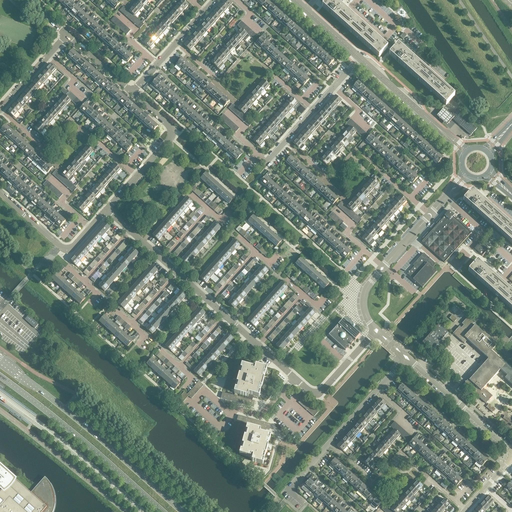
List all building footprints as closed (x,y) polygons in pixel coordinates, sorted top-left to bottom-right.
[(116,0),(114,0),(110,5),(115,9),(120,3),(116,0)] [(182,0),(178,0),(177,2),(175,1),(174,2),(177,6),(178,5),(184,10),(188,5),(182,0)] [(228,0),(224,0),(222,3),(228,8),(233,3),(228,0)] [(273,5),(268,0),(263,7),(267,11),(273,5)] [(333,0),(328,0),(322,7),(379,58),(387,48),(333,0)] [(137,1),(133,6),(139,11),(143,7),(137,1)] [(76,6),(72,2),(66,8),(71,12),(76,6)] [(222,3),(218,8),(224,13),(228,8),(222,3)] [(177,6),(174,10),(180,15),(184,10),(178,5),(177,6)] [(278,9),(273,5),(267,11),(272,15),(278,9)] [(81,10),(76,6),(71,12),(75,16),(81,10)] [(139,11),(133,6),(129,11),(130,12),(133,14),(135,16),(139,11)] [(218,8),(214,12),(220,18),(224,13),(218,8)] [(282,13),(278,9),(272,15),(277,19),(282,13)] [(86,14),(81,10),(75,16),(80,20),(86,14)] [(174,10),(169,14),(175,20),(180,15),(174,10)] [(214,12),(209,17),(216,22),(220,18),(214,12)] [(287,17),(282,13),(277,19),(281,23),(287,17)] [(90,19),(86,14),(80,20),(85,25),(90,19)] [(169,14),(165,19),(171,25),(175,20),(169,14)] [(209,17),(205,22),(211,27),(216,22),(209,17)] [(292,22),(287,17),(281,23),(286,28),(292,22)] [(95,23),(90,19),(85,25),(90,29),(95,23)] [(165,19),(161,24),(167,29),(171,25),(165,19)] [(205,22),(201,26),(207,32),(211,27),(205,22)] [(296,26),(292,22),(286,28),(291,32),(296,26)] [(100,27),(95,23),(90,29),(94,33),(100,27)] [(161,24),(157,29),(163,34),(167,29),(161,24)] [(201,26),(197,31),(203,37),(207,32),(201,26)] [(301,30),(296,26),(291,32),(295,36),(301,30)] [(104,31),(100,27),(94,33),(99,37),(104,31)] [(157,29),(152,33),(159,39),(163,34),(157,29)] [(244,32),(242,30),(241,29),(237,34),(243,39),(245,41),(249,36),(246,34),(244,32)] [(306,34),(301,30),(295,36),(300,40),(306,34)] [(109,35),(104,31),(99,37),(104,41),(109,35)] [(197,31),(193,36),(199,41),(203,37),(197,31)] [(152,33),(148,38),(154,43),(159,39),(152,33)] [(243,39),(237,34),(233,38),(239,44),(243,39)] [(310,38),(306,34),(300,40),(305,45),(310,38)] [(114,40),(109,35),(104,41),(108,46),(114,40)] [(193,36),(188,41),(194,46),(199,41),(193,36)] [(267,41),(262,37),(256,43),(261,47),(267,41)] [(154,43),(148,38),(144,43),(150,48),(154,43)] [(239,44),(233,38),(228,43),(234,49),(239,44)] [(315,43),(310,38),(305,45),(310,49),(315,43)] [(118,44),(114,40),(108,46),(113,50),(118,44)] [(194,46),(188,41),(184,45),(190,51),(194,46)] [(267,41),(261,47),(266,52),(271,45),(267,41)] [(234,49),(228,43),(224,48),(230,53),(234,49)] [(320,47),(315,43),(310,49),(314,53),(320,47)] [(123,48),(118,44),(113,50),(118,54),(123,48)] [(271,45),(266,52),(271,56),(276,50),(271,45)] [(398,45),(389,54),(446,105),(455,96),(398,45)] [(324,51),(320,47),(314,53),(319,57),(324,51)] [(128,52),(123,48),(118,54),(122,58),(128,52)] [(230,53),(224,48),(220,52),(226,58),(230,53)] [(67,56),(72,60),(77,54),(72,50),(67,56)] [(276,50),(271,56),(275,60),(281,54),(276,50)] [(329,55),(324,51),(319,57),(324,61),(329,55)] [(133,57),(128,52),(122,58),(127,63),(133,57)] [(226,58),(220,52),(216,57),(222,63),(226,58)] [(82,58),(77,54),(72,60),(76,64),(82,58)] [(281,54),(275,60),(280,64),(285,58),(281,54)] [(334,60),(329,55),(324,61),(329,66),(333,61),(334,60)] [(222,63),(216,57),(211,62),(217,68),(222,63)] [(82,58),(76,64),(81,69),(87,63),(82,58)] [(285,58),(280,64),(285,68),(290,62),(285,58)] [(187,63),(182,59),(177,65),(181,69),(187,63)] [(329,71),(336,63),(333,61),(329,66),(326,69),(329,71)] [(290,62),(285,68),(289,73),(295,67),(290,62)] [(87,63),(81,69),(86,73),(91,67),(87,63)] [(187,63),(181,69),(186,73),(191,67),(187,63)] [(50,64),(46,69),(52,74),(56,70),(50,64)] [(91,67),(86,73),(91,77),(96,71),(91,67)] [(191,67),(186,73),(191,77),(196,71),(191,67)] [(295,67),(289,73),(294,77),(300,71),(295,67)] [(46,69),(41,74),(47,79),(52,74),(46,69)] [(96,71),(91,77),(95,81),(101,75),(96,71)] [(196,71),(191,77),(196,82),(201,76),(196,71)] [(300,71),(294,77),(299,81),(304,75),(300,71)] [(41,74),(37,78),(43,84),(47,79),(41,74)] [(101,75),(95,81),(100,86),(106,79),(101,75)] [(309,79),(304,75),(299,81),(304,85),(309,79)] [(201,76),(196,82),(200,86),(206,80),(201,76)] [(37,78),(33,83),(39,89),(43,84),(37,78)] [(162,83),(157,78),(151,84),(156,89),(162,83)] [(106,79),(100,86),(105,90),(110,84),(106,79)] [(206,80),(200,86),(205,90),(210,84),(206,80)] [(264,80),(259,85),(265,90),(270,86),(264,80)] [(363,86),(358,81),(353,87),(358,92),(363,86)] [(33,83),(29,88),(35,93),(39,89),(33,83)] [(166,87),(162,83),(156,89),(161,93),(166,87)] [(110,84),(105,90),(110,94),(115,88),(110,84)] [(210,84),(205,90),(210,94),(215,88),(210,84)] [(259,85),(255,90),(261,95),(265,90),(259,85)] [(363,86),(358,92),(362,96),(368,90),(363,86)] [(171,91),(166,87),(161,93),(166,97),(171,91)] [(29,88),(24,93),(30,98),(35,93),(29,88)] [(115,88),(110,94),(114,98),(120,92),(115,88)] [(215,88),(210,94),(214,98),(220,92),(215,88)] [(255,90),(251,94),(257,100),(261,95),(255,90)] [(368,90),(362,96),(367,100),(372,94),(368,90)] [(176,95),(171,91),(166,97),(170,101),(176,95)] [(120,92),(114,98),(119,103),(124,96),(120,92)] [(220,92),(214,98),(219,103),(224,97),(220,92)] [(24,93),(20,97),(26,103),(30,98),(24,93)] [(251,94),(247,99),(253,104),(257,100),(251,94)] [(372,94),(367,100),(372,104),(377,98),(372,94)] [(67,98),(65,96),(65,95),(60,100),(66,105),(71,101),(70,100),(67,98)] [(181,100),(176,95),(170,101),(175,106),(181,100)] [(124,96),(119,103),(124,107),(129,101),(124,96)] [(335,96),(331,101),(337,106),(342,101),(335,96)] [(20,97),(16,102),(22,107),(26,103),(20,97)] [(224,97),(219,103),(224,107),(229,101),(224,97)] [(291,98),(287,103),(293,108),(297,103),(291,98)] [(377,98),(372,104),(376,108),(382,102),(377,98)] [(188,99),(185,103),(185,104),(180,110),(185,114),(190,108),(186,105),(190,101),(188,99)] [(247,99),(242,104),(248,109),(253,104),(247,99)] [(66,105),(60,100),(56,105),(62,110),(66,105)] [(185,103),(181,100),(175,106),(180,110),(185,104),(185,103)] [(129,101),(124,107),(128,111),(134,105),(129,101)] [(331,101),(327,105),(333,111),(337,106),(331,101)] [(16,102),(12,107),(18,112),(22,107),(16,102)] [(382,102),(376,108),(381,113),(387,107),(382,102)] [(90,107),(85,103),(80,109),(84,114),(90,107)] [(293,108),(287,103),(283,107),(289,113),(293,108)] [(248,109),(242,104),(238,109),(239,110),(242,112),(244,114),(248,109)] [(62,110),(56,105),(52,109),(58,115),(62,110)] [(134,105),(128,111),(133,115),(139,109),(134,105)] [(327,105),(323,110),(329,115),(333,111),(327,105)] [(18,112),(12,107),(7,112),(13,117),(18,112)] [(95,112),(90,107),(84,114),(89,118),(95,112)] [(289,113),(283,107),(278,112),(284,117),(289,113)] [(387,107),(381,113),(386,117),(391,111),(387,107)] [(195,112),(190,108),(185,114),(189,118),(195,112)] [(462,111),(461,111),(458,108),(457,110),(452,115),(452,118),(471,135),(477,128),(460,113),(462,111)] [(58,115),(52,109),(48,114),(54,120),(58,115)] [(139,109),(133,115),(138,120),(143,113),(139,109)] [(437,116),(447,125),(448,125),(451,121),(454,118),(444,109),(440,112),(437,116)] [(323,110),(318,115),(325,120),(329,115),(323,110)] [(391,111),(386,117),(391,121),(396,115),(391,111)] [(99,116),(95,112),(89,118),(94,122),(99,116)] [(199,116),(195,112),(189,118),(194,123),(199,116)] [(284,117),(278,112),(274,117),(280,122),(284,117)] [(143,113),(138,120),(143,124),(148,118),(143,113)] [(54,120),(48,114),(43,119),(49,124),(54,120)] [(318,115),(314,119),(320,125),(325,120),(318,115)] [(396,115),(391,121),(395,125),(401,119),(396,115)] [(104,120),(99,116),(94,122),(99,126),(104,120)] [(204,121),(199,116),(194,123),(199,127),(204,121)] [(280,122),(274,117),(270,121),(276,127),(280,122)] [(148,118),(143,124),(147,128),(153,122),(148,118)] [(49,124),(43,119),(39,124),(45,129),(49,124)] [(314,119),(310,124),(316,130),(320,125),(314,119)] [(401,119),(395,125),(400,130),(405,124),(401,119)] [(109,124),(104,120),(99,126),(103,131),(109,124)] [(209,125),(204,121),(199,127),(203,131),(209,125)] [(276,127),(270,121),(266,126),(272,132),(276,127)] [(153,122),(147,128),(152,132),(158,126),(153,122)] [(45,129),(39,124),(35,128),(41,134),(45,129)] [(114,129),(109,124),(103,131),(108,135),(114,129)] [(310,124),(306,129),(312,134),(316,130),(310,124)] [(405,124),(400,130),(405,134),(410,128),(405,124)] [(5,125),(0,130),(5,135),(10,129),(5,125)] [(213,129),(209,125),(203,131),(208,135),(213,129)] [(272,132),(266,126),(261,131),(267,136),(268,137),(269,136),(270,137),(274,133),(272,132)] [(353,129),(351,127),(350,127),(346,131),(352,137),(356,132),(356,131),(353,129)] [(410,128),(405,134),(409,138),(415,132),(410,128)] [(10,129),(5,135),(9,139),(15,133),(10,129)] [(118,133),(114,129),(108,135),(113,139),(118,133)] [(218,133),(213,129),(208,135),(213,139),(218,133)] [(306,129),(302,134),(308,139),(312,134),(306,129)] [(267,136),(261,131),(257,136),(263,141),(267,136)] [(352,137),(346,131),(342,136),(348,142),(352,137)] [(415,132),(409,138),(414,142),(420,136),(415,132)] [(15,133),(9,139),(14,144),(20,138),(15,133)] [(123,137),(118,133),(113,139),(118,143),(123,137)] [(223,138),(218,133),(213,139),(217,144),(223,138)] [(302,134),(297,138),(303,144),(308,139),(302,134)] [(376,139),(371,135),(365,141),(370,145),(376,139)] [(263,141),(257,136),(253,141),(259,146),(263,141)] [(348,142),(342,136),(337,141),(343,146),(348,142)] [(420,136),(414,142),(419,147),(424,141),(420,136)] [(123,137),(118,143),(122,147),(128,141),(123,137)] [(20,138),(14,144),(19,148),(24,142),(20,138)] [(228,142),(223,138),(217,144),(222,148),(228,142)] [(303,144),(297,138),(293,143),(299,149),(303,144)] [(381,143),(376,139),(370,145),(375,149),(381,143)] [(128,141),(122,147),(127,152),(133,146),(128,141)] [(343,146),(337,141),(333,146),(339,151),(343,146)] [(424,141),(419,147),(424,151),(429,145),(424,141)] [(24,142),(19,148),(24,152),(29,146),(24,142)] [(232,146),(228,142),(222,148),(227,152),(232,146)] [(381,143),(375,149),(380,154),(385,148),(381,143)] [(429,145),(424,151),(428,155),(434,149),(429,145)] [(29,146),(24,152),(28,156),(34,150),(29,146)] [(87,146),(83,151),(89,156),(93,151),(87,146)] [(236,150),(232,146),(227,152),(232,156),(237,150),(236,150)] [(237,150),(232,156),(230,158),(235,163),(243,153),(240,151),(241,150),(240,149),(241,147),(240,146),(236,150),(237,150)] [(339,151),(333,146),(329,150),(335,156),(339,151)] [(390,152),(385,148),(380,154),(385,158),(390,152)] [(434,149),(428,155),(433,159),(438,153),(434,149)] [(34,150),(28,156),(33,161),(38,154),(34,150)] [(335,156),(329,150),(325,155),(331,160),(335,156)] [(83,151),(79,156),(85,161),(89,156),(83,151)] [(395,156),(390,152),(385,158),(389,162),(395,156)] [(443,158),(438,153),(433,159),(438,164),(443,158)] [(38,154),(33,161),(38,165),(43,159),(38,154)] [(331,160),(325,155),(320,160),(326,165),(331,160)] [(79,156),(74,160),(80,166),(85,161),(79,156)] [(285,162),(290,167),(296,161),(291,156),(285,162)] [(400,160),(395,156),(389,162),(394,167),(400,160)] [(43,159),(38,165),(42,169),(48,163),(43,159)] [(74,160),(70,165),(76,170),(80,166),(74,160)] [(404,165),(400,160),(394,167),(399,171),(404,165)] [(296,161),(290,167),(295,171),(300,165),(296,161)] [(48,163),(42,169),(47,173),(53,167),(48,163)] [(115,164),(111,169),(116,174),(121,170),(115,164)] [(70,165),(66,170),(72,175),(76,170),(70,165)] [(300,165),(295,171),(300,175),(305,169),(300,165)] [(409,169),(404,165),(399,171),(404,175),(409,169)] [(4,166),(0,170),(0,173),(3,176),(9,170),(4,166)] [(111,169),(106,174),(112,179),(116,174),(111,169)] [(305,169),(300,175),(304,179),(310,173),(305,169)] [(414,173),(409,169),(404,175),(408,179),(414,173)] [(9,170),(3,176),(8,180),(13,174),(9,170)] [(72,175),(66,170),(62,175),(63,176),(65,178),(68,180),(72,175)] [(200,179),(205,183),(210,178),(206,173),(200,179)] [(310,173),(304,179),(309,184),(315,177),(310,173)] [(414,173),(408,179),(413,184),(419,178),(414,173)] [(13,174),(8,180),(13,185),(18,179),(13,174)] [(106,174),(102,179),(108,184),(112,179),(106,174)] [(271,180),(266,176),(260,182),(260,183),(261,183),(265,186),(264,187),(271,180)] [(315,177),(309,184),(314,188),(319,182),(315,177)] [(210,178),(205,183),(210,187),(215,182),(210,178)] [(373,178),(368,183),(374,188),(379,183),(373,178)] [(18,179),(13,185),(17,189),(23,183),(18,179)] [(102,179),(98,183),(104,189),(108,184),(102,179)] [(271,180),(264,187),(265,188),(266,187),(270,190),(269,191),(275,185),(271,180)] [(215,182),(210,187),(215,192),(220,186),(215,182)] [(319,182),(314,188),(319,192),(324,186),(319,182)] [(23,183),(17,189),(22,193),(28,187),(23,183)] [(98,183),(94,188),(100,193),(104,189),(98,183)] [(368,183),(364,188),(370,193),(374,188),(368,183)] [(275,185),(269,191),(270,192),(270,191),(274,195),(274,196),(280,189),(275,185)] [(220,186),(215,192),(219,196),(225,190),(220,186)] [(324,186),(319,192),(323,196),(329,190),(324,186)] [(28,187),(22,193),(27,197),(32,191),(28,187)] [(100,193),(94,188),(89,193),(95,198),(100,193)] [(370,193),(364,188),(360,192),(366,198),(370,193)] [(280,189),(274,196),(275,195),(279,199),(278,200),(279,200),(285,193),(280,189)] [(225,190),(219,196),(224,200),(229,194),(225,190)] [(329,190),(323,196),(328,201),(328,200),(333,194),(329,190)] [(32,191),(27,197),(32,201),(37,195),(32,191)] [(464,200),(511,243),(511,229),(485,205),(483,203),(481,201),(482,199),(479,196),(477,198),(475,196),(471,193),(472,191),(470,194),(464,200)] [(366,198),(360,192),(355,197),(362,202),(366,198)] [(95,198),(89,193),(85,197),(92,203),(92,202),(95,198)] [(285,193),(279,200),(280,199),(284,203),(283,204),(289,197),(285,193)] [(289,197),(283,204),(284,204),(289,207),(288,208),(294,202),(291,198),(293,196),(292,196),(294,194),(292,193),(289,197)] [(234,199),(229,194),(224,200),(229,204),(234,199)] [(333,194),(328,200),(328,201),(333,205),(338,199),(333,194)] [(42,200),(37,195),(32,201),(32,202),(31,202),(32,203),(32,202),(36,206),(42,200)] [(400,196),(396,200),(403,206),(403,205),(406,201),(400,196)] [(92,203),(85,197),(81,202),(88,208),(88,207),(87,207),(91,203),(92,203)] [(355,197),(353,200),(351,202),(357,207),(362,202),(355,197)] [(186,198),(184,200),(182,202),(188,208),(192,203),(186,198)] [(46,204),(42,200),(36,206),(36,207),(37,206),(41,210),(46,204)] [(396,200),(392,205),(398,211),(402,206),(403,206),(396,200)] [(88,208),(81,202),(79,205),(77,203),(76,204),(74,202),(73,204),(76,207),(77,207),(82,212),(83,212),(83,213),(84,212),(83,211),(87,208),(88,208)] [(182,202),(178,207),(184,212),(188,208),(182,202)] [(294,202),(288,208),(289,209),(289,208),(293,212),(293,213),(299,206),(294,202)] [(357,207),(351,202),(347,207),(348,208),(351,210),(353,212),(357,207)] [(46,204),(41,210),(40,211),(41,211),(42,211),(46,214),(51,208),(46,204)] [(347,207),(344,204),(340,208),(344,212),(348,208),(347,207)] [(392,205),(388,210),(394,215),(394,216),(395,215),(394,215),(398,211),(392,205)] [(299,206),(293,213),(294,212),(298,216),(297,217),(304,210),(299,206)] [(178,207),(174,212),(179,217),(184,212),(178,207)] [(51,208),(46,214),(44,216),(49,220),(50,219),(56,212),(51,208)] [(304,210),(297,217),(298,217),(299,216),(303,220),(302,221),(308,214),(304,210)] [(388,210),(383,215),(389,220),(390,221),(390,220),(390,219),(394,215),(388,210)] [(461,245),(469,236),(471,233),(458,222),(453,217),(454,216),(449,211),(421,242),(423,243),(423,244),(436,255),(439,258),(441,259),(444,263),(445,262),(454,252),(457,248),(461,245)] [(56,212),(50,219),(49,220),(53,224),(54,223),(60,217),(56,212)] [(174,212),(169,216),(175,222),(179,217),(174,212)] [(308,214),(302,221),(303,221),(307,224),(307,225),(313,218),(308,214)] [(383,215),(379,219),(386,225),(385,224),(389,220),(383,215)] [(169,216),(165,221),(171,226),(175,222),(169,216)] [(248,221),(253,226),(258,220),(253,216),(248,221)] [(60,217),(54,223),(55,224),(56,223),(60,227),(65,221),(60,217)] [(313,218),(307,225),(308,225),(312,228),(311,229),(312,229),(318,223),(313,218)] [(379,219),(375,224),(381,230),(382,229),(381,229),(385,225),(386,225),(379,219)] [(258,220),(253,226),(257,230),(263,224),(258,220)] [(165,221),(161,226),(167,231),(171,226),(165,221)] [(216,222),(215,223),(210,228),(216,233),(221,228),(219,226),(220,225),(216,222)] [(104,223),(100,228),(106,233),(110,228),(104,223)] [(318,223),(312,229),(312,230),(313,229),(317,233),(316,234),(322,227),(318,223)] [(263,224),(257,230),(262,234),(267,228),(263,224)] [(375,224),(370,229),(377,234),(377,235),(378,234),(377,234),(381,230),(375,224)] [(161,226),(157,231),(163,236),(167,231),(161,226)] [(322,227),(316,234),(317,234),(317,233),(322,237),(321,238),(327,231),(322,227)] [(100,228),(96,233),(101,238),(106,233),(100,228)] [(216,233),(210,228),(206,232),(212,238),(216,233)] [(267,228),(262,234),(267,238),(272,233),(267,228)] [(370,229),(366,233),(372,239),(373,239),(373,238),(377,234),(370,229)] [(163,236),(157,231),(152,235),(158,241),(163,236)] [(327,231),(321,238),(322,238),(326,241),(326,242),(332,235),(327,231)] [(212,238),(206,232),(204,235),(202,234),(201,236),(202,237),(208,242),(212,238)] [(96,233),(91,237),(97,243),(101,238),(96,233)] [(272,233),(267,238),(272,243),(277,237),(272,233)] [(372,239),(366,233),(362,238),(368,244),(372,239)] [(332,235),(326,242),(326,243),(327,242),(331,245),(330,246),(336,240),(332,235)] [(91,237),(87,242),(93,247),(97,243),(91,237)] [(208,242),(202,237),(199,240),(198,239),(196,241),(198,242),(204,247),(208,242)] [(277,237),(272,243),(276,247),(282,241),(277,237)] [(234,240),(230,245),(235,250),(240,245),(234,240)] [(336,240),(330,246),(331,247),(331,246),(336,250),(335,250),(335,251),(341,244),(341,243),(336,240)] [(341,244),(335,251),(336,251),(336,250),(340,254),(340,255),(346,248),(343,245),(344,244),(344,242),(346,241),(344,240),(341,243),(341,244)] [(87,242),(83,247),(89,252),(93,247),(87,242)] [(198,242),(194,246),(193,245),(192,245),(193,247),(194,247),(199,252),(204,247),(198,242)] [(479,243),(474,249),(482,256),(487,250),(479,243)] [(230,245),(225,250),(231,255),(235,250),(230,245)] [(83,247),(79,251),(84,257),(89,252),(83,247)] [(194,247),(193,247),(189,251),(195,257),(199,252),(194,247)] [(346,248),(340,255),(341,254),(345,258),(351,252),(346,248)] [(133,249),(128,253),(134,259),(138,254),(133,249)] [(225,250),(221,254),(227,260),(231,255),(225,250)] [(79,251),(74,256),(80,261),(84,257),(79,251)] [(195,257),(189,251),(185,256),(191,261),(195,257)] [(134,259),(128,253),(124,258),(130,263),(134,259)] [(423,253),(415,263),(416,265),(407,274),(413,279),(413,280),(422,288),(437,272),(432,268),(436,264),(423,253)] [(221,254),(217,259),(223,264),(227,260),(221,254)] [(80,261),(74,256),(70,261),(76,266),(80,261)] [(191,261),(185,256),(183,259),(179,256),(177,258),(187,266),(191,261)] [(130,263),(124,258),(120,263),(125,268),(130,263)] [(301,258),(296,264),(300,268),(306,263),(301,258)] [(217,259),(213,264),(219,269),(223,264),(217,259)] [(477,261),(468,271),(511,310),(511,295),(486,272),(487,270),(484,267),(482,269),(476,263),(477,262),(477,261)] [(125,268),(120,263),(118,265),(116,264),(114,266),(116,268),(121,273),(125,268)] [(306,263),(300,268),(305,273),(310,267),(306,263)] [(213,264),(209,269),(214,274),(219,269),(213,264)] [(262,265),(258,270),(264,275),(268,271),(262,265)] [(152,266),(147,271),(153,276),(157,271),(152,266)] [(310,267),(305,273),(310,277),(315,271),(310,267)] [(121,273),(116,268),(111,272),(117,277),(121,273)] [(209,269),(204,273),(210,278),(214,274),(209,269)] [(264,275),(258,270),(254,275),(260,280),(264,275)] [(147,271),(143,275),(149,280),(153,276),(147,271)] [(315,271),(310,277),(312,279),(311,281),(313,282),(314,281),(319,275),(315,271)] [(117,277),(111,272),(109,275),(107,274),(106,276),(107,277),(113,282),(117,277)] [(61,278),(56,273),(51,279),(56,283),(61,278)] [(210,278),(204,273),(200,278),(206,283),(210,278)] [(143,275),(139,280),(145,285),(149,280),(143,275)] [(260,280),(254,275),(250,280),(255,285),(260,280)] [(319,275),(314,281),(319,285),(324,279),(319,275)] [(113,282),(107,277),(103,282),(109,287),(113,282)] [(66,282),(61,278),(56,283),(61,288),(66,282)] [(324,279),(319,285),(324,289),(329,284),(324,279)] [(70,286),(68,284),(69,282),(67,280),(66,282),(61,288),(65,292),(70,286)] [(139,280),(135,285),(140,290),(145,285),(139,280)] [(255,285),(250,280),(245,284),(251,290),(255,285)] [(109,287),(103,282),(98,286),(104,292),(109,287)] [(282,283),(277,288),(283,293),(287,288),(282,283)] [(72,284),(71,286),(70,286),(65,292),(70,296),(75,290),(73,288),(74,286),(72,284)] [(251,290),(245,284),(241,289),(247,294),(251,290)] [(135,285),(130,289),(136,295),(140,290),(135,285)] [(277,288),(273,292),(279,297),(283,293),(277,288)] [(130,289),(126,294),(132,299),(136,295),(130,289)] [(247,294),(241,289),(237,294),(243,299),(247,294)] [(80,294),(75,290),(70,296),(75,300),(80,294)] [(180,291),(176,296),(182,301),(186,296),(180,291)] [(273,292),(269,297),(275,302),(279,297),(273,292)] [(80,294),(75,300),(79,304),(85,299),(80,294)] [(126,294),(122,299),(128,304),(132,299),(126,294)] [(243,299),(237,294),(233,299),(239,304),(243,299)] [(182,301),(176,296),(171,301),(177,306),(182,301)] [(269,297),(265,302),(270,307),(275,302),(269,297)] [(128,304),(122,299),(118,304),(123,309),(128,304)] [(125,308),(131,314),(135,309),(132,307),(133,305),(133,304),(135,301),(133,299),(125,308)] [(239,304),(233,299),(228,304),(234,309),(239,304)] [(177,306),(171,301),(167,305),(173,311),(177,306)] [(265,302),(260,306),(266,312),(270,307),(265,302)] [(173,311),(167,305),(163,310),(169,315),(173,311)] [(260,306),(256,311),(262,316),(266,312),(260,306)] [(199,308),(195,313),(201,318),(205,314),(199,308)] [(310,308),(305,313),(311,318),(316,313),(310,308)] [(169,315),(163,310),(159,315),(165,320),(169,315)] [(256,311),(252,316),(258,321),(262,316),(256,311)] [(195,313),(191,318),(197,323),(201,318),(195,313)] [(311,318),(305,313),(301,318),(307,323),(311,318)] [(35,328),(39,323),(28,315),(25,319),(35,328)] [(165,320),(159,315),(155,320),(160,325),(165,320)] [(109,320),(104,316),(99,322),(104,326),(109,320)] [(258,321),(252,316),(248,321),(253,326),(255,327),(255,326),(254,325),(258,321)] [(511,367),(492,350),(496,345),(489,339),(490,338),(484,333),(484,334),(478,329),(479,328),(467,317),(462,324),(464,326),(461,328),(460,326),(453,334),(464,344),(467,340),(488,359),(482,366),(478,369),(479,370),(472,377),(471,376),(462,386),(475,397),(478,395),(479,396),(478,397),(486,404),(492,396),(483,388),(500,370),(507,376),(505,379),(511,385),(511,367)] [(191,318),(187,323),(192,328),(197,323),(191,318)] [(307,323),(301,318),(297,323),(303,328),(307,323)] [(343,319),(329,335),(345,351),(360,335),(354,329),(355,328),(353,326),(352,327),(343,319)] [(113,324),(109,320),(104,326),(108,330),(113,324)] [(160,325),(155,320),(150,324),(156,330),(160,325)] [(187,323),(182,327),(188,333),(192,328),(187,323)] [(303,328),(297,323),(293,327),(299,332),(303,328)] [(118,329),(113,324),(108,330),(113,334),(118,329)] [(156,330),(150,324),(146,329),(152,334),(156,330)] [(182,327),(178,332),(184,337),(188,333),(182,327)] [(299,332),(293,327),(290,330),(289,329),(287,331),(289,332),(294,337),(299,332)] [(123,333),(118,329),(113,334),(118,339),(123,333)] [(178,332),(174,337),(180,342),(184,337),(178,332)] [(294,337),(289,332),(284,337),(290,342),(294,337)] [(127,337),(123,333),(118,339),(122,343),(127,337)] [(127,337),(122,343),(127,347),(132,342),(134,344),(139,338),(140,336),(139,334),(137,333),(134,336),(131,337),(129,335),(127,337)] [(228,334),(223,339),(229,344),(233,339),(228,334)] [(174,337),(170,341),(175,347),(180,342),(174,337)] [(290,342),(284,337),(280,341),(286,347),(290,342)] [(229,344),(223,339),(219,343),(225,349),(229,344)] [(175,347),(170,341),(165,346),(171,352),(175,347)] [(280,341),(276,346),(281,352),(286,347),(280,341)] [(225,349),(219,343),(215,348),(221,353),(225,349)] [(221,353),(215,348),(211,353),(216,358),(221,353)] [(216,358),(211,353),(206,358),(212,363),(216,358)] [(146,364),(151,369),(156,363),(151,358),(146,364)] [(212,363),(206,358),(202,362),(208,367),(212,363)] [(208,367),(202,362),(198,367),(204,372),(208,367)] [(161,367),(156,363),(151,369),(156,373),(161,367)] [(242,365),(241,365),(234,393),(245,396),(244,399),(222,392),(220,398),(253,407),(255,401),(252,401),(253,396),(259,397),(267,369),(255,366),(255,369),(242,365)] [(166,371),(161,367),(156,373),(160,377),(166,371)] [(204,372),(198,367),(194,372),(199,377),(204,372)] [(167,370),(166,371),(160,377),(165,381),(170,375),(168,373),(169,372),(167,370)] [(175,380),(170,375),(165,381),(170,385),(175,380)] [(175,380),(170,385),(175,390),(180,384),(175,380)] [(402,384),(396,390),(401,394),(407,388),(402,384)] [(407,388),(401,394),(406,399),(411,393),(407,388)] [(411,393),(406,399),(411,403),(416,397),(411,393)] [(416,397),(411,403),(415,407),(421,401),(416,397)] [(379,399),(375,403),(381,409),(385,404),(379,399)] [(421,401),(415,407),(420,411),(426,405),(421,401)] [(375,403),(371,408),(377,414),(381,409),(375,403)] [(489,404),(486,407),(492,412),(495,409),(489,404)] [(426,405),(420,411),(425,416),(430,410),(426,405)] [(371,408),(367,413),(373,418),(377,414),(371,408)] [(430,410),(425,416),(430,420),(435,414),(430,410)] [(22,420),(11,412),(10,414),(21,422),(22,420)] [(367,413),(362,418),(368,423),(373,418),(367,413)] [(435,414),(430,420),(434,424),(440,418),(435,414)] [(258,429),(247,426),(239,455),(252,458),(251,461),(263,464),(270,436),(265,434),(266,429),(269,430),(271,424),(238,415),(236,421),(259,427),(258,429)] [(362,418),(358,422),(364,428),(368,423),(362,418)] [(440,418),(434,424),(439,428),(444,422),(440,418)] [(358,422),(354,427),(360,432),(364,428),(358,422)] [(444,422),(439,428),(444,433),(449,426),(444,422)] [(449,426),(444,433),(448,437),(454,431),(449,426)] [(354,427),(350,432),(356,437),(360,432),(354,427)] [(394,429),(389,434),(395,439),(396,440),(397,439),(396,439),(400,435),(399,434),(397,432),(395,430),(394,429)] [(454,431),(448,437),(453,441),(459,435),(454,431)] [(350,432),(345,436),(352,442),(356,437),(350,432)] [(389,434),(385,439),(391,444),(392,445),(393,444),(392,443),(395,439),(389,434)] [(459,435),(453,441),(458,445),(463,439),(459,435)] [(345,436),(341,441),(347,447),(352,442),(345,436)] [(419,442),(414,437),(408,444),(409,445),(410,444),(414,448),(413,449),(419,442)] [(385,439),(381,444),(387,449),(388,450),(388,449),(388,448),(391,444),(385,439)] [(463,439),(458,445),(462,449),(468,443),(463,439)] [(347,447),(341,441),(337,446),(343,451),(347,447)] [(419,442),(413,449),(414,449),(414,448),(418,452),(418,453),(424,446),(419,442)] [(468,443),(462,449),(467,454),(473,448),(468,443)] [(381,444),(377,448),(383,454),(384,454),(383,453),(387,449),(381,444)] [(424,446),(418,453),(419,453),(423,456),(423,457),(429,450),(424,446)] [(377,448),(376,449),(373,453),(379,458),(379,459),(380,458),(379,458),(383,454),(377,448)] [(473,448),(467,454),(472,458),(477,452),(473,448)] [(429,450),(423,457),(423,458),(424,457),(428,461),(427,461),(434,455),(429,450)] [(477,452),(472,458),(477,462),(482,456),(477,452)] [(373,453),(368,458),(374,463),(375,464),(376,463),(375,462),(379,458),(373,453)] [(434,455),(427,461),(428,462),(429,461),(433,465),(438,459),(434,455)] [(482,456),(477,462),(481,467),(487,460),(482,456)] [(374,463),(368,458),(364,463),(371,469),(371,468),(371,467),(374,463)] [(329,465),(334,469),(340,463),(335,459),(329,465)] [(438,459),(433,465),(432,466),(433,466),(437,469),(437,470),(443,463),(438,459)] [(340,463),(334,469),(339,474),(344,468),(340,463)] [(443,463),(437,470),(438,470),(442,473),(441,474),(442,474),(448,467),(443,463)] [(0,511),(52,511),(53,511),(54,507),(55,502),(55,498),(54,493),(53,489),(51,485),(48,481),(45,477),(30,493),(14,478),(13,479),(8,475),(9,474),(0,465),(0,488),(1,490),(0,491),(0,511)] [(448,467),(442,474),(442,475),(443,474),(447,477),(446,478),(452,472),(452,471),(448,467)] [(452,472),(446,478),(447,479),(447,478),(451,482),(451,483),(457,476),(456,475),(454,473),(455,473),(455,471),(457,469),(455,467),(452,471),(452,472)] [(344,468),(339,474),(343,478),(349,472),(344,468)] [(349,472),(343,478),(348,482),(354,476),(349,472)] [(354,476),(348,482),(353,486),(358,480),(354,476)] [(457,476),(451,483),(452,483),(452,482),(456,486),(462,480),(457,476)] [(314,484),(309,479),(303,486),(304,487),(305,486),(309,489),(308,490),(314,484)] [(358,480),(353,486),(358,491),(363,485),(358,480)] [(416,481),(412,486),(418,491),(422,486),(416,481)] [(314,484),(308,490),(309,491),(309,490),(313,494),(313,495),(319,488),(314,484)] [(363,485),(358,491),(362,495),(368,489),(363,485)] [(412,486),(408,490),(414,496),(418,491),(412,486)] [(319,488),(313,495),(314,494),(318,498),(317,499),(318,499),(324,492),(319,488)] [(368,489),(362,495),(367,499),(372,493),(368,489)] [(408,490),(404,495),(410,500),(411,502),(416,497),(414,496),(408,490)] [(324,492),(318,499),(319,499),(323,502),(322,503),(328,496),(324,492)] [(372,493),(367,499),(372,503),(377,497),(372,493)] [(404,495),(399,500),(405,505),(410,500),(404,495)] [(328,496),(322,503),(323,503),(327,506),(327,507),(333,500),(328,496)] [(494,502),(488,496),(484,501),(490,507),(494,502)] [(377,497),(372,503),(370,506),(371,507),(371,506),(374,508),(375,507),(377,508),(382,502),(377,497)] [(444,499),(439,504),(445,509),(446,510),(447,509),(446,509),(450,504),(444,499)] [(333,500),(327,507),(327,508),(328,507),(332,511),(338,505),(333,500)] [(405,505),(399,500),(395,505),(401,510),(405,505)] [(490,507),(484,501),(480,506),(486,511),(490,507)]
